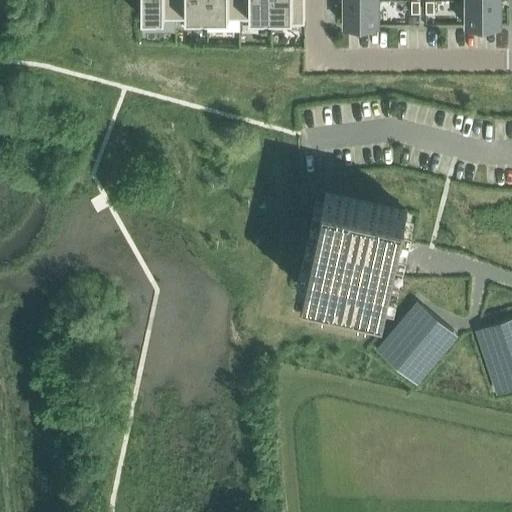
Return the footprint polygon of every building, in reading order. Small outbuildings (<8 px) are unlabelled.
[(142,0),(143,17),(176,17),(175,0),(142,0)] [(175,0),(176,17),(208,17),(207,0),(175,0)] [(240,17),(239,0),(207,0),(208,17),(240,17)] [(239,0),(240,17),(271,17),(272,17),(271,0),(239,0)] [(271,0),(272,17),(271,17),(271,22),(305,22),(304,0),(271,0)] [(380,0),(344,0),(344,23),(380,23),(380,0)] [(420,11),(419,0),(411,0),(412,11),(420,11)] [(434,0),(425,0),(426,11),(434,11),(434,0)] [(466,0),(466,23),(502,23),(502,0),(466,0)] [(304,289),(386,307),(408,210),(325,192),(304,289)] [(381,350),(413,378),(454,329),(421,302),(381,350)] [(503,389),(511,386),(511,315),(482,326),(503,389)]
